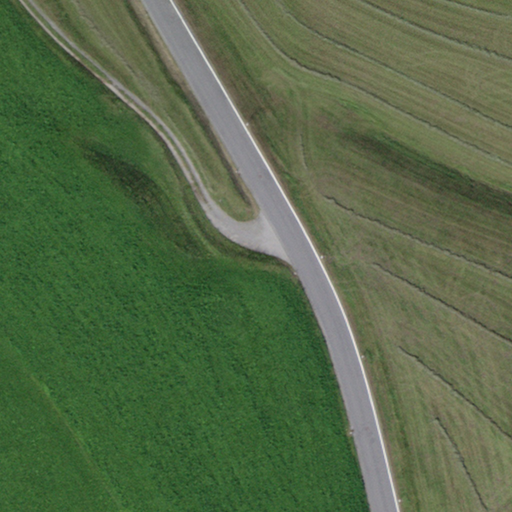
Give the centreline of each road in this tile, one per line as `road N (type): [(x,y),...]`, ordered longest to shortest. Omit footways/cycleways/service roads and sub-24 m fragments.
road 1 (unclassified): [(154,0),(292,238),(340,342),(383,511)]
road 2 (track): [(32,0),(178,149),(209,211),(244,235),(292,238)]
